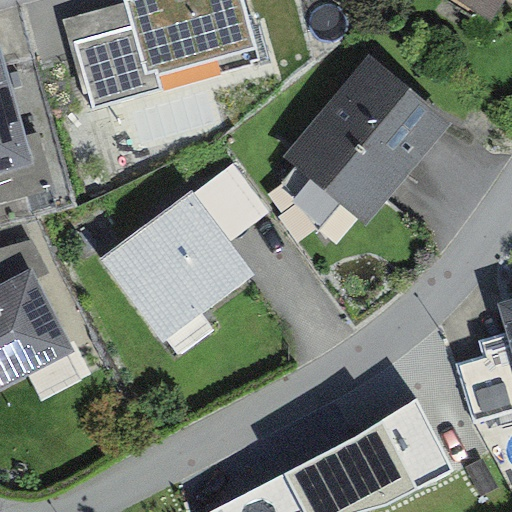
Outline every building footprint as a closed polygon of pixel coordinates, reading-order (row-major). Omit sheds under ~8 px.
[(94,96),(99,94),(103,110),(175,90),(170,75),(267,48),(253,0),(134,0),(135,2),(73,19),(94,96)] [(511,0),(469,0),(502,22),(511,6),(511,0)] [(0,176),(44,165),(9,43),(0,45),(0,176)] [(378,226),(463,123),(380,54),(294,157),(378,226)] [(205,193),(241,241),(281,212),(245,163),(205,193)] [(203,190),(109,259),(172,344),(265,274),(241,241),(205,193),(203,190)] [(0,289),(42,267),(48,279),(60,273),(43,240),(0,251),(0,289)] [(48,279),(42,267),(0,289),(0,396),(86,352),(48,279)] [(511,302),(509,303),(511,312),(511,336),(493,342),(498,357),(468,366),(486,424),(511,416),(511,302)] [(429,389),(172,487),(181,511),(336,511),(459,465),(429,389)]
